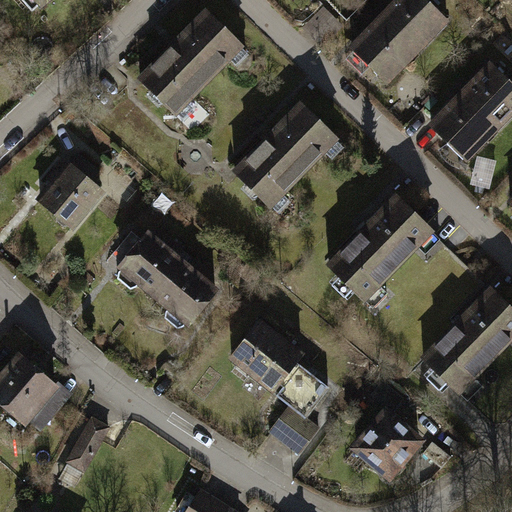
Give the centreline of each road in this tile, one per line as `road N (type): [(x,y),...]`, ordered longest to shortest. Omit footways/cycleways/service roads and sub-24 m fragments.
road 1 (residential): [(308,511),(183,439),(92,373),(0,287)]
road 2 (residential): [(511,249),(259,0)]
road 3 (residential): [(153,0),(0,155)]
